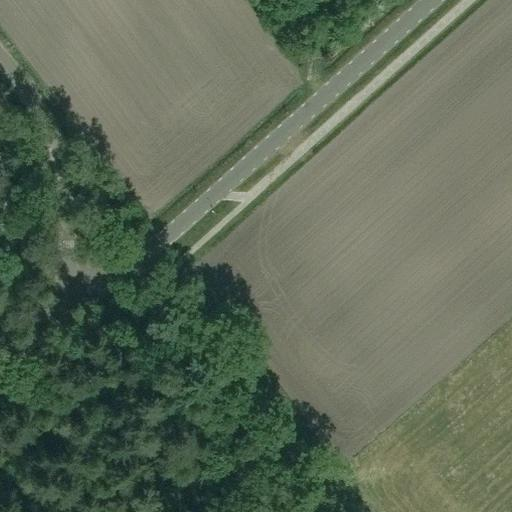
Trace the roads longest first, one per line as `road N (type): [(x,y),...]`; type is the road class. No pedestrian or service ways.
road 1 (unclassified): [(66,283),(94,280),(145,253),(436,0)]
road 2 (track): [(166,278),(342,511)]
road 3 (unclassified): [(66,283),(58,153),(0,56)]
